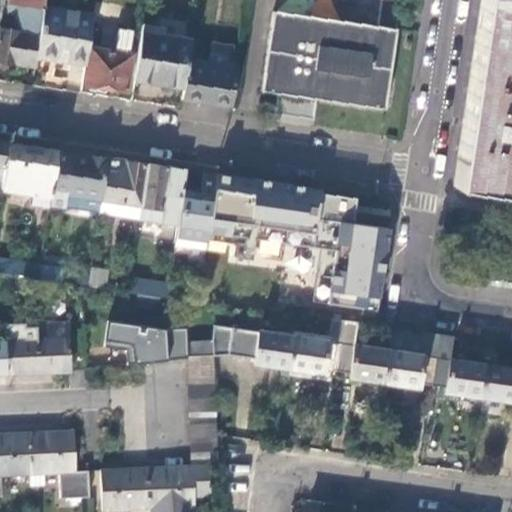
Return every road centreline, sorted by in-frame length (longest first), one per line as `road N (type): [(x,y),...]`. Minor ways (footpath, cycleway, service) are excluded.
road 1 (residential): [(424,176),(0,112)]
road 2 (residential): [(511,506),(276,472),(269,511)]
road 3 (residential): [(424,176),(405,304),(511,321)]
road 4 (residential): [(450,0),(424,176)]
road 5 (residential): [(0,405),(138,399)]
